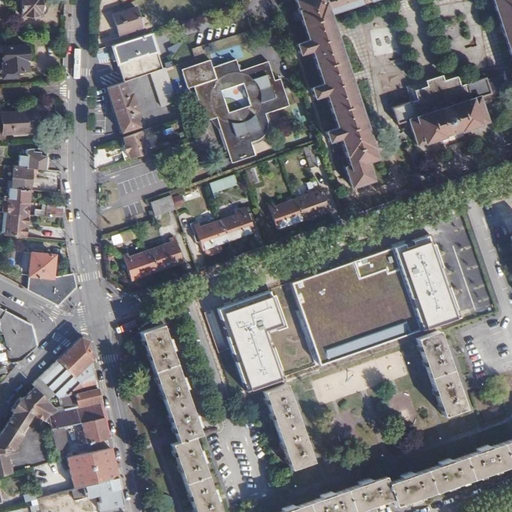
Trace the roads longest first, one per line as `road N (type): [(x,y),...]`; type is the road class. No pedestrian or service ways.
road 1 (secondary): [(511,171),(136,311),(95,318)]
road 2 (secondary): [(95,318),(77,186),(77,88)]
road 3 (secondary): [(95,318),(142,511)]
